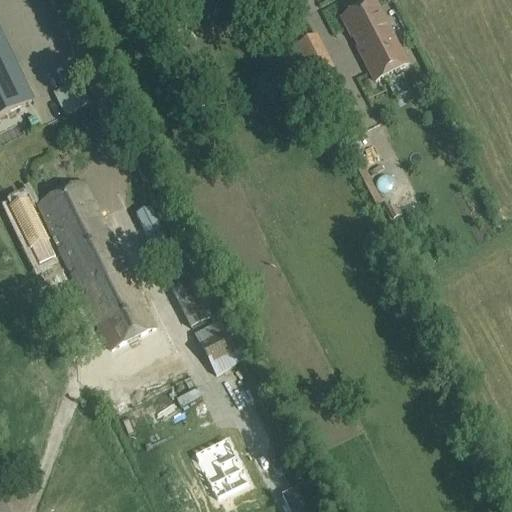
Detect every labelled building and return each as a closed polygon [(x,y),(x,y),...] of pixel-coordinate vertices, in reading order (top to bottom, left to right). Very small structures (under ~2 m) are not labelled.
[(344,20),(376,82),(406,66),(373,4),(344,20)] [(0,37),(0,96),(23,86),(0,37)] [(300,63),(323,51),(315,37),(292,49),(300,63)] [(352,108),(338,80),(314,92),(329,120),(352,108)] [(81,110),(91,105),(84,90),(74,95),(81,110)] [(156,331),(128,272),(83,184),(38,207),(83,299),(73,303),(53,262),(37,270),(85,371),(102,363),(102,364),(112,360),(109,354),(110,354),(156,331)] [(10,212),(30,254),(49,245),(28,203),(10,212)] [(191,266),(165,279),(192,332),(218,319),(191,266)] [(224,323),(194,338),(211,371),(240,356),(224,323)] [(125,389),(178,375),(171,348),(118,362),(125,389)]
